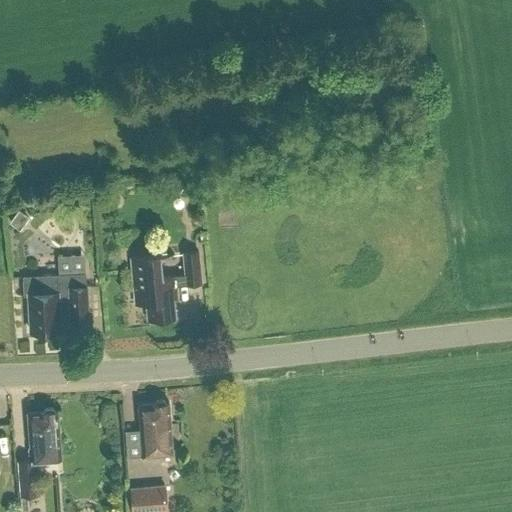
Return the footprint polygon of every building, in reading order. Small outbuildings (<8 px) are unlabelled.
[(19,229),(29,216),(18,208),(9,221),(19,229)] [(52,248),(53,264),(79,263),(78,247),(52,248)] [(201,280),(198,248),(183,250),(185,272),(161,275),(159,254),(173,252),(173,251),(130,255),(135,301),(146,300),(148,318),(161,317),(162,319),(172,318),(173,315),(175,315),(173,295),(172,296),(172,293),(177,292),(176,282),(201,280)] [(88,318),(85,272),(23,275),(24,294),(28,293),(30,330),(59,328),(58,311),(71,310),(71,319),(88,318)] [(171,448),(170,436),(167,401),(138,403),(141,438),(142,451),(171,448)] [(20,494),(39,493),(37,458),(61,457),(58,409),(27,411),(31,459),(18,460),(20,494)] [(131,511),(159,511),(168,511),(165,482),(129,485),(131,511)]
